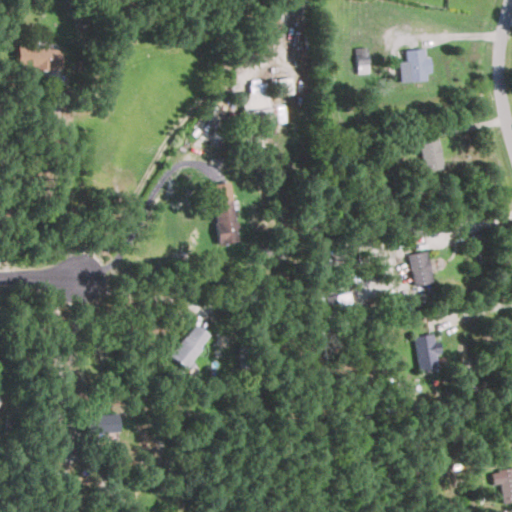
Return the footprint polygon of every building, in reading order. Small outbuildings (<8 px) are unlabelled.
[(59,70),(60,49),(10,46),(9,67),(59,70)] [(353,48),(353,72),(365,72),(365,48),(353,48)] [(424,50),(402,50),(402,81),(424,81),(424,50)] [(291,93),(289,76),(275,78),(276,94),(291,93)] [(282,105),(266,106),(264,82),(247,83),(248,92),(240,93),(242,124),(284,120),(282,105)] [(421,171),(439,168),(434,136),(415,140),(421,171)] [(209,202),(215,244),(234,241),(228,199),(209,202)] [(404,254),(410,285),(428,281),(422,250),(404,254)] [(164,359),(181,369),(202,333),(184,323),(164,359)] [(410,336),(416,369),(436,366),(430,332),(410,336)] [(112,432),(112,414),(79,414),(79,432),(112,432)] [(497,483),(499,503),(511,501),(511,467),(487,470),(489,484),(497,483)]
